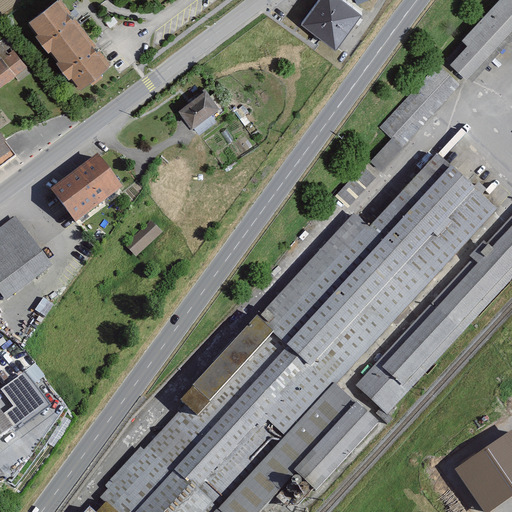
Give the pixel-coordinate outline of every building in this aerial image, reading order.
[(64,0),(60,0),(31,22),(82,89),(113,66),(64,0)] [(350,0),(324,0),(308,23),(343,48),(368,13),(350,0)] [(471,45),(456,61),(472,76),(511,34),(511,0),(503,0),(466,39),(471,45)] [(3,43),(0,44),(0,88),(29,67),(16,49),(10,53),(3,43)] [(442,64),(388,120),(409,139),(463,84),(442,64)] [(211,90),(183,109),(197,129),(199,127),(216,116),(225,109),(211,90)] [(216,116),(199,127),(203,133),(220,122),(216,116)] [(2,134),(0,134),(0,167),(17,154),(2,134)] [(396,137),(373,159),(383,170),(406,148),(396,137)] [(421,160),(426,164),(434,155),(430,151),(421,160)] [(104,155),(56,189),(80,222),(128,188),(104,155)] [(262,511),(296,476),(314,494),(378,426),(335,386),(496,213),(437,159),(370,231),(360,221),(99,501),(105,506),(100,511),(262,511)] [(366,164),(339,194),(351,205),(378,176),(366,164)] [(19,217),(0,229),(0,290),(8,301),(55,267),(19,217)] [(155,220),(128,244),(139,257),(166,234),(155,220)] [(511,280),(511,221),(358,387),(388,414),(511,280)] [(25,369),(35,382),(45,375),(36,361),(25,369)] [(37,423),(56,411),(51,404),(32,416),(37,423)] [(0,408),(0,442),(16,430),(0,408)] [(483,511),(493,511),(511,498),(511,432),(455,472),(483,511)]
